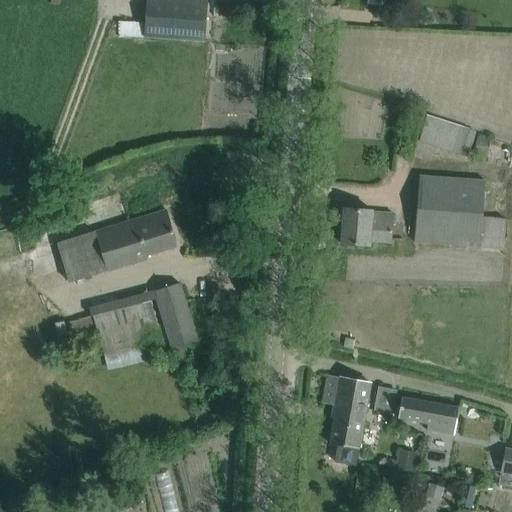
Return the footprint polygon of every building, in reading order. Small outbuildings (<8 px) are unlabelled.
[(204,42),(207,2),(183,0),(146,0),(144,37),(204,42)] [(467,157),(475,133),(426,118),(418,142),(467,157)] [(414,242),(479,247),(482,217),(485,181),(419,176),(414,242)] [(391,214),(372,212),(372,211),(343,209),(340,244),(369,246),(370,242),(390,243),(392,213),(391,213),(391,214)] [(106,271),(147,259),(146,255),(176,246),(166,210),(94,231),(106,271)] [(482,217),(479,247),(479,248),(503,249),(505,220),(482,217)] [(94,231),(56,242),(69,282),(106,271),(94,231)] [(179,283),(154,291),(172,348),(197,341),(179,283)] [(51,284),(13,291),(15,302),(53,295),(51,284)] [(91,307),(103,355),(162,341),(150,293),(91,307)] [(329,444),(358,450),(370,383),(327,375),(321,403),(333,405),(331,417),(334,418),(329,444)] [(458,408),(401,398),(397,418),(427,423),(426,430),(453,435),(458,408)] [(511,449),(504,449),(498,485),(511,487),(511,449)] [(47,511),(123,511),(140,504),(127,475),(47,511)] [(481,479),(478,502),(487,503),(489,480),(481,479)]
